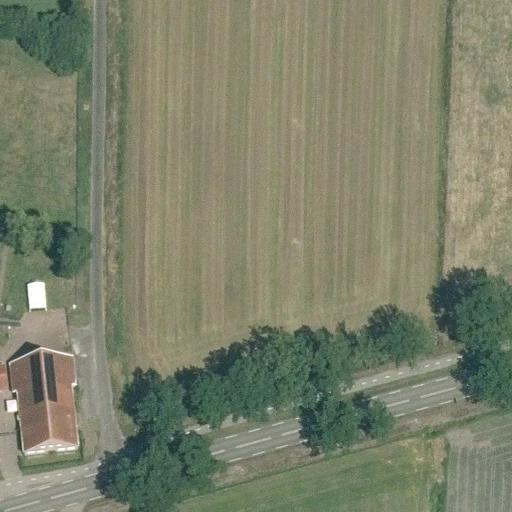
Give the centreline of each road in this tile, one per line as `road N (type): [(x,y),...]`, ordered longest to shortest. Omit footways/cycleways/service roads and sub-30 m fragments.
road 1 (secondary): [(0,510),(511,371)]
road 2 (track): [(120,477),(95,316),(99,0)]
